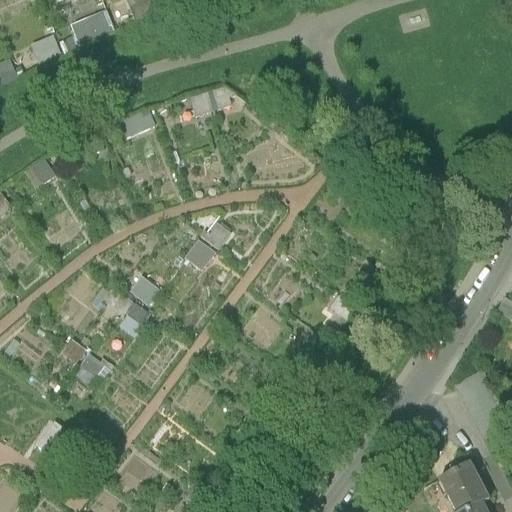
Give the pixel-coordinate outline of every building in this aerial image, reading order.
[(59,32),(67,52),(117,33),(109,13),(59,32)] [(57,37),(34,45),(40,64),(63,56),(57,37)] [(230,88),(212,93),(217,112),(234,108),(230,88)] [(194,99),(199,119),(215,115),(211,95),(194,99)] [(51,162),(29,169),(35,188),(57,181),(51,162)] [(205,241),(223,253),(236,233),(219,221),(205,241)] [(201,241),(189,261),(209,273),(221,253),(201,241)] [(151,309),(163,292),(145,278),(132,295),(151,309)] [(308,307),(305,306),(300,325),(347,337),(354,306),(310,295),(308,307)] [(494,316),(511,329),(511,307),(503,301),(494,316)] [(79,367),(89,352),(75,342),(64,357),(79,367)] [(92,381),(104,363),(90,354),(78,371),(92,381)] [(511,432),(483,376),(453,391),(489,460),(511,448),(511,432)] [(470,462),(437,483),(452,511),(464,511),(482,503),(489,500),(470,462)] [(464,511),(486,511),(482,503),(464,511)]
